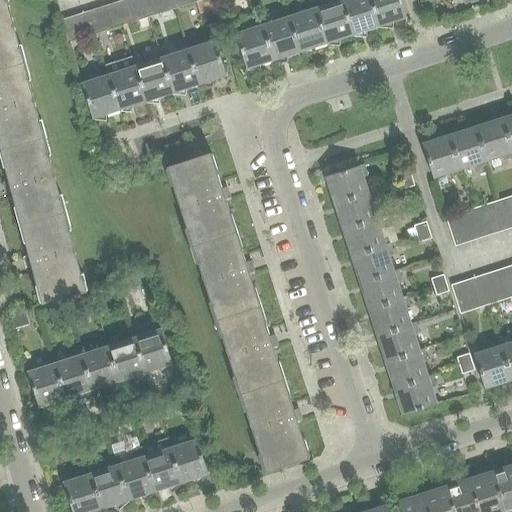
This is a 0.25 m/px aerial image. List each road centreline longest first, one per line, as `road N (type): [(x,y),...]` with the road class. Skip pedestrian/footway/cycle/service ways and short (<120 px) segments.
road 1 (residential): [(378,468),(274,125),(281,110),(301,100),(511,34)]
road 2 (residential): [(239,511),(378,468)]
road 3 (residential): [(378,468),(511,425)]
